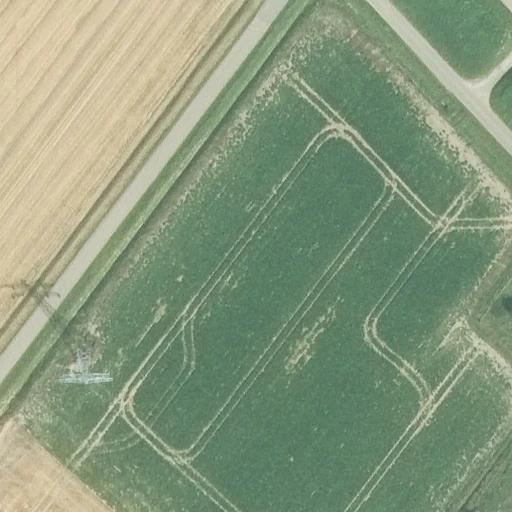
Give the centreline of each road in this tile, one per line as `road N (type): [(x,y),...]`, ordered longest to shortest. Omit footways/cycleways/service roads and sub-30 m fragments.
road 1 (unclassified): [(0,375),(281,0)]
road 2 (unclassified): [(379,0),(469,93)]
